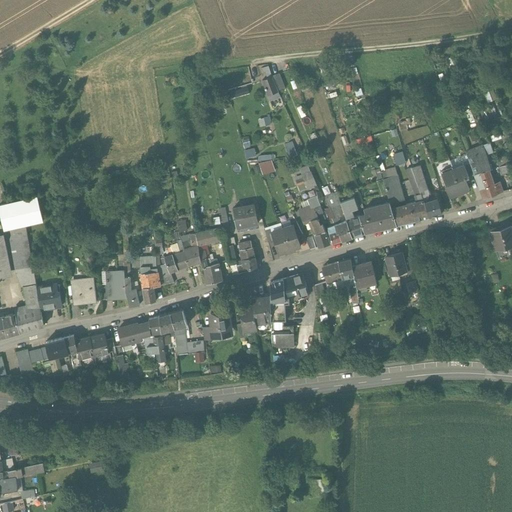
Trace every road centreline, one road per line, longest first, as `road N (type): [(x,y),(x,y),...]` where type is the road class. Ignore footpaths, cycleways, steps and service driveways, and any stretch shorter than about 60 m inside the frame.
road 1 (residential): [(0,346),(511,205)]
road 2 (tertiary): [(511,378),(431,375),(85,413)]
